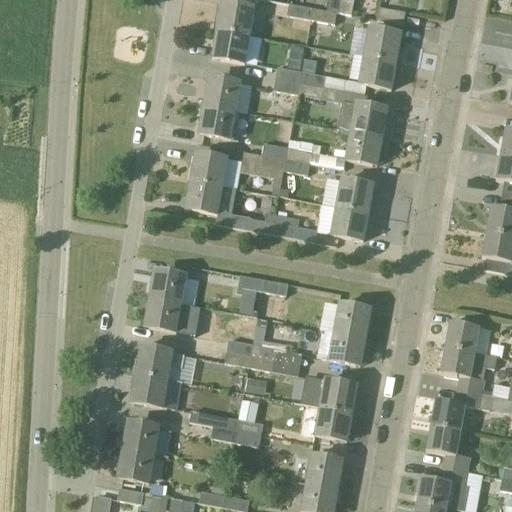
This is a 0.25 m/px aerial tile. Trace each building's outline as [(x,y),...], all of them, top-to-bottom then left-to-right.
[(341,0),(329,0),(327,15),(336,16),(339,17),(341,0)] [(354,0),(341,0),(339,17),(351,19),(354,0)] [(254,12),(222,6),(220,18),(221,18),(218,33),(249,39),(254,12)] [(310,24),(312,12),(289,8),(287,20),(310,24)] [(405,15),(386,12),(379,10),(377,23),(403,29),(405,15)] [(312,12),(310,24),(334,28),(336,16),(327,15),(312,12)] [(218,33),(215,50),(214,49),(212,62),(243,67),(249,39),(218,33)] [(369,33),(364,60),(395,65),(398,50),(399,50),(401,38),(369,33)] [(290,49),(289,56),(302,59),(303,52),(290,49)] [(393,81),(392,81),(395,65),(364,60),(352,58),(347,84),(359,86),(359,89),(391,94),(393,81)] [(304,63),(301,76),(314,78),(317,65),(304,63)] [(277,72),(275,83),(299,87),(301,76),(277,72)] [(323,91),(325,80),(301,76),(299,87),(323,92),(323,91)] [(240,87),(213,82),(211,93),(206,92),(203,109),(235,114),(240,87)] [(275,83),(273,95),(297,99),(299,87),(275,83)] [(370,100),(336,93),(334,106),(342,107),(337,133),(350,135),(382,141),(385,125),(381,124),(383,113),(368,110),(370,100)] [(203,109),(200,126),(205,127),(203,138),(230,143),(235,114),(203,109)] [(501,158),(511,160),(511,133),(505,132),(501,158)] [(350,135),(345,164),(372,169),(374,158),(379,158),(382,141),(350,135)] [(288,152),(263,147),(261,159),(263,159),(285,164),(286,163),(288,152)] [(286,163),(310,167),(312,156),(288,152),(286,163)] [(191,185),(236,193),(241,165),(195,157),(193,169),(194,170),(191,185)] [(511,160),(501,158),(496,184),(511,186),(511,160)] [(263,159),(259,180),(274,183),(272,189),(280,191),(283,175),(285,164),(263,159)] [(286,163),(285,164),(283,175),(308,179),(310,167),(286,163)] [(373,189),(341,183),(336,211),(367,217),(370,201),(371,202),(373,189)] [(274,227),(264,225),(250,223),(250,222),(231,218),(236,193),(191,185),(188,201),(187,201),(185,213),(217,219),(215,229),(272,239),(274,227)] [(280,191),(272,189),(271,199),(279,200),(279,199),(280,192),(280,191)] [(289,193),(280,192),(279,199),(287,201),(289,193)] [(511,213),(491,210),(486,236),(511,240),(511,213)] [(367,217),(336,211),(331,239),(363,245),(365,233),(364,233),(367,217)] [(274,227),(298,231),(299,223),(276,219),(274,227)] [(274,227),(272,239),(296,243),(298,231),(274,227)] [(484,274),(511,278),(511,240),(486,236),(482,261),(486,262),(484,274)] [(186,280),(158,275),(156,286),(152,285),(149,302),(181,308),(186,280)] [(238,291),(262,296),(264,284),(240,280),(238,291)] [(262,296),(286,300),(288,288),(264,284),(262,296)] [(149,302),(146,319),(150,320),(149,331),(176,336),(181,308),(149,302)] [(369,325),(364,324),(366,313),(339,308),(333,337),(366,342),(369,325)] [(445,352),(486,360),(491,333),(450,326),(445,352)] [(333,337),(328,364),(356,369),(358,357),(363,358),(366,342),(333,337)] [(250,360),(252,349),(229,344),(226,356),(250,360)] [(277,353),(252,349),(250,360),(275,365),(277,353)] [(184,359),(172,357),(172,356),(140,350),(138,362),(139,363),(136,378),(167,383),(169,371),(182,373),(184,359)] [(440,377),(460,381),(470,382),(472,369),(494,373),(496,362),(486,360),(445,352),(440,377)] [(248,372),(250,360),(226,356),(224,367),(248,372)] [(275,365),(250,360),(248,372),(273,377),(275,365)] [(136,378),(134,394),(133,394),(130,406),(163,412),(167,383),(136,378)] [(353,402),(354,402),(357,390),(325,384),(305,380),(300,408),(320,411),(351,417),(353,402)] [(247,382),(245,395),(264,399),(266,386),(247,382)] [(483,399),(458,394),(455,407),(436,403),(431,429),(460,435),(465,408),(479,411),(479,412),(489,414),(491,400),(483,399)] [(351,417),(320,411),(315,439),(347,445),(349,433),(348,433),(351,417)] [(189,427),(213,431),(237,435),(239,424),(191,415),(189,427)] [(263,428),(239,424),(237,435),(261,440),(263,428)] [(171,436),(158,433),(159,431),(132,426),(130,438),(125,437),(122,454),(154,460),(154,459),(166,461),(171,436)] [(426,455),(447,459),(456,460),(460,435),(431,429),(426,455)] [(211,443),(235,447),(237,435),(213,431),(211,443)] [(235,447),(259,451),(261,440),(237,435),(235,447)] [(123,482),(123,484),(143,488),(143,487),(149,488),(154,460),(122,454),(119,471),(124,471),(122,482),(123,482)] [(341,476),(336,475),(338,464),(311,459),(306,488),(338,494),(341,476)] [(444,472),(468,477),(471,463),(456,460),(447,459),(444,472)] [(213,467),(218,471),(223,466),(218,461),(213,467)] [(511,484),(511,472),(504,471),(502,483),(511,484)] [(442,485),(466,489),(468,477),(444,472),(442,485)] [(448,511),(464,511),(468,489),(466,489),(442,485),(421,481),(417,507),(443,511),(445,511),(446,511),(448,511)] [(511,496),(511,484),(502,483),(500,494),(511,496)] [(225,488),(214,485),(211,496),(223,499),(225,488)] [(306,488),(301,511),(329,511),(330,509),(335,510),(338,494),(306,488)] [(117,504),(133,507),(131,511),(140,511),(143,497),(142,497),(121,493),(119,492),(117,504)] [(225,500),(201,495),(199,507),(205,508),(223,511),(225,500)] [(166,511),(168,503),(153,500),(151,511),(166,511)] [(225,500),(223,511),(224,511),(247,511),(249,504),(225,500)] [(169,511),(182,511),(184,504),(172,502),(169,511)]
